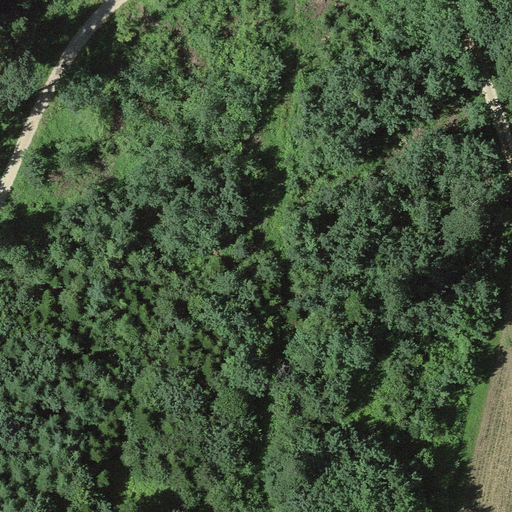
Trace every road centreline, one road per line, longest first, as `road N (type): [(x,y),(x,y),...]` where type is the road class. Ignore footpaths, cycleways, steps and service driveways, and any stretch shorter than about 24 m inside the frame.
road 1 (track): [(114,0),(77,51),(0,211)]
road 2 (track): [(511,166),(477,55),(445,0)]
